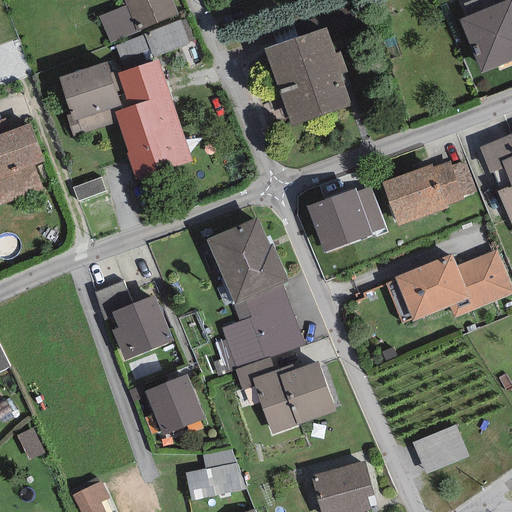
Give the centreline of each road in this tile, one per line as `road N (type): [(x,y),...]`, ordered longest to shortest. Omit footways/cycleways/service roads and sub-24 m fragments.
road 1 (residential): [(418,511),(281,190)]
road 2 (residential): [(281,190),(0,292)]
road 3 (residential): [(511,101),(281,190)]
road 4 (residential): [(281,190),(198,0)]
